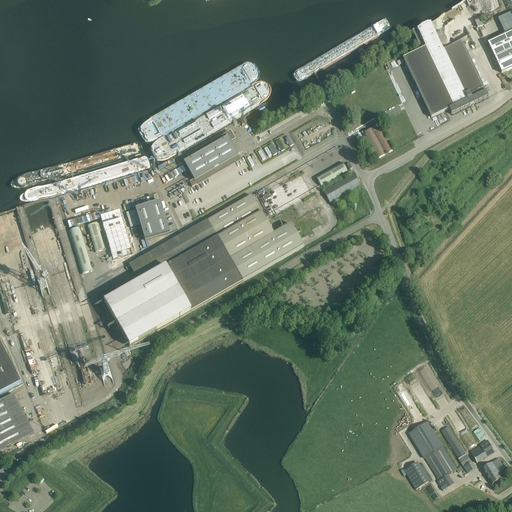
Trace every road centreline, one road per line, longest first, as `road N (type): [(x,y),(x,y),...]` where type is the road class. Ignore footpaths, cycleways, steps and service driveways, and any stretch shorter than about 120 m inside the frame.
road 1 (unclassified): [(5,477),(118,406),(162,341),(378,214)]
road 2 (unclassified): [(511,465),(441,364),(378,214)]
road 3 (unclassified): [(378,214),(372,174),(511,92)]
road 4 (unknown): [(93,303),(28,323),(43,380)]
